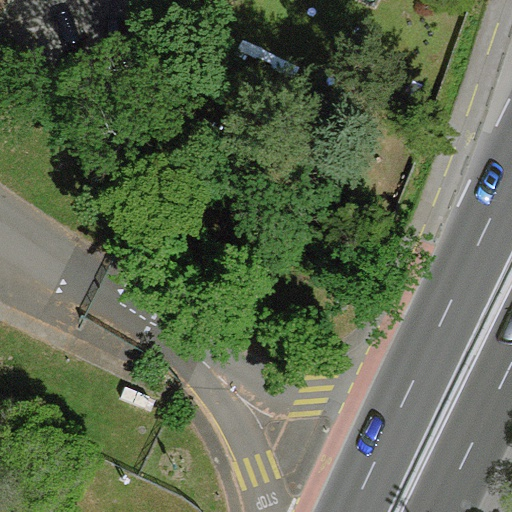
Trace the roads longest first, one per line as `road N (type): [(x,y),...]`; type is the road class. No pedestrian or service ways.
road 1 (primary): [(511,182),(353,511)]
road 2 (primary): [(441,511),(511,367)]
